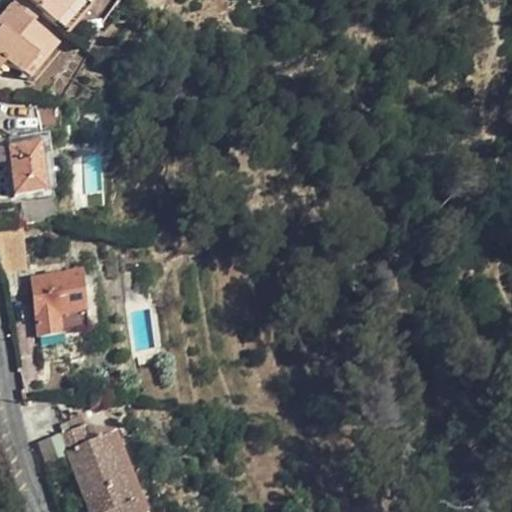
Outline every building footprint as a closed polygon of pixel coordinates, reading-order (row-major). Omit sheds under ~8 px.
[(32,26),(40,16),(21,0),(15,0),(10,7),(32,26)] [(21,0),(40,16),(54,26),(77,0),(21,0)] [(96,0),(77,0),(54,26),(65,36),(96,0)] [(57,48),(32,26),(10,7),(0,18),(0,67),(4,62),(27,82),(57,48)] [(46,195),(40,146),(9,149),(15,200),(46,195)] [(28,204),(28,215),(22,216),(25,229),(56,226),(52,201),(28,204)] [(0,274),(27,271),(24,233),(0,230),(0,274)] [(87,333),(81,276),(32,281),(38,339),(87,333)] [(133,511),(107,440),(92,446),(85,429),(59,439),(86,511),(133,511)] [(144,511),(116,437),(85,429),(92,446),(107,440),(133,511),(144,511)]
